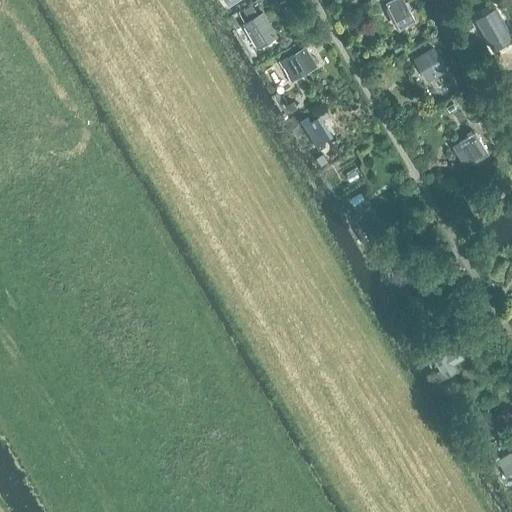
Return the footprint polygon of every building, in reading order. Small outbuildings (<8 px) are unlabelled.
[(405,0),(389,0),(387,1),(389,6),(387,7),(397,27),(399,26),(400,28),(409,24),(410,26),(416,23),(415,21),(416,20),(410,8),(412,7),(408,0),(406,1),(405,0)] [(252,4),(244,9),(249,17),(257,11),(252,4)] [(486,22),(479,26),(494,51),(511,39),(511,34),(496,7),(482,15),(486,22)] [(264,10),(243,22),(258,48),(279,35),(264,10)] [(307,44),(279,60),(280,62),(292,81),(319,65),(308,46),(307,44)] [(409,51),(406,45),(397,50),(400,55),(409,51)] [(434,46),(415,57),(429,81),(448,70),(434,46)] [(294,100),(287,104),(291,111),(298,107),(294,100)] [(453,102),(446,106),(451,114),(458,110),(453,102)] [(308,115),(300,119),(319,149),(326,145),(324,141),(334,135),(328,126),(321,114),(311,120),(308,115)] [(469,135),(459,141),(473,163),(489,153),(476,131),(474,132),(472,129),(467,132),(469,135)] [(323,153),(317,157),(322,165),(328,161),(323,153)] [(370,211),(353,222),(354,225),(369,248),(386,238),(372,214),(370,211)] [(408,227),(404,220),(393,226),(397,233),(408,227)] [(445,346),(432,355),(446,377),(459,369),(455,363),(465,357),(457,346),(448,352),(445,346)] [(475,420),(472,422),(480,436),(483,434),(484,436),(500,426),(489,408),(473,418),(475,420)] [(511,450),(499,458),(496,460),(499,464),(501,463),(511,482),(511,481),(511,450)]
